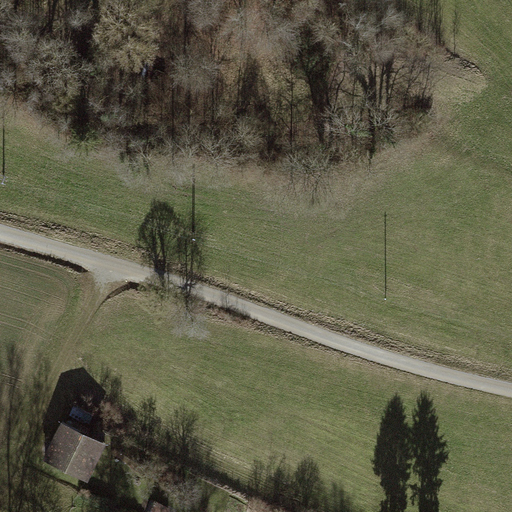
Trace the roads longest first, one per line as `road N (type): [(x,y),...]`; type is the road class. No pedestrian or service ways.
road 1 (track): [(511,389),(336,344),(110,264)]
road 2 (track): [(110,264),(0,510)]
